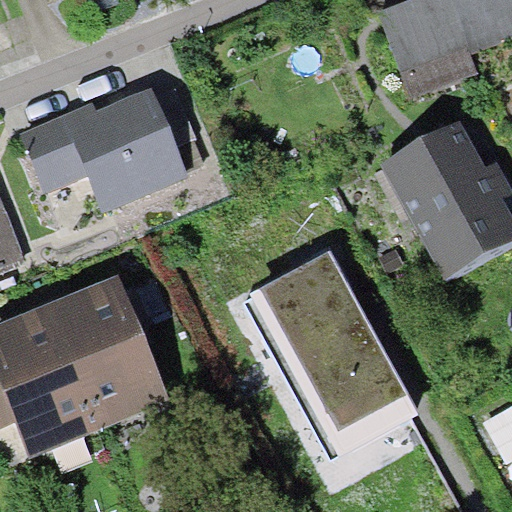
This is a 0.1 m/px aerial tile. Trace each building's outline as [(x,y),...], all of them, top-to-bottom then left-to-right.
[(511,0),(422,0),(378,17),(397,70),(511,26),(511,0)] [(63,128),(24,143),(41,188),(75,175),(90,212),(184,176),(174,152),(200,142),(179,86),(96,118),(91,105),(59,117),(63,128)] [(481,159),(397,204),(439,281),(511,241),(511,221),(502,202),(511,196),(511,191),(496,162),(486,168),(481,159)] [(0,204),(0,268),(23,259),(0,204)] [(326,255),(236,303),(341,499),(430,452),(326,255)] [(116,283),(52,313),(103,432),(167,402),(116,283)] [(103,432),(52,313),(0,335),(0,436),(11,432),(26,466),(103,432)]
